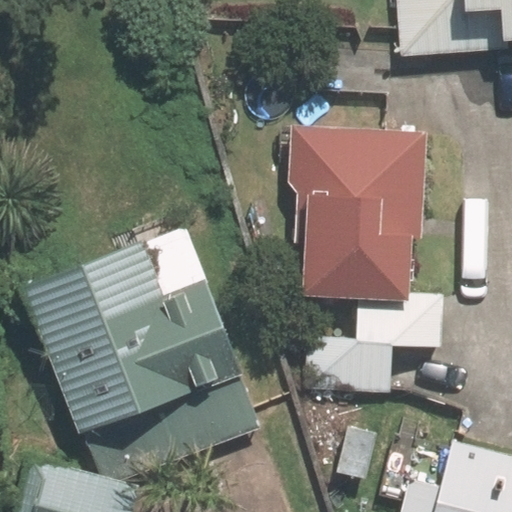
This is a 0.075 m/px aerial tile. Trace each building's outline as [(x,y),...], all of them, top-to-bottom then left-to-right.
[(511,0),(398,0),(401,52),(511,46),(511,0)] [(435,344),(437,288),(416,288),(424,127),(290,120),(287,186),(315,187),(310,289),(360,291),(358,334),(303,332),(301,385),(387,389),(389,342),(435,344)] [(115,478),(255,427),(237,376),(247,374),(191,225),(31,282),(101,473),(28,454),(11,511),(131,511),(139,484),(115,478)] [(381,434),(354,426),(344,469),(370,475),(381,434)] [(511,511),(511,452),(461,440),(450,484),(416,476),(406,511),(511,511)]
